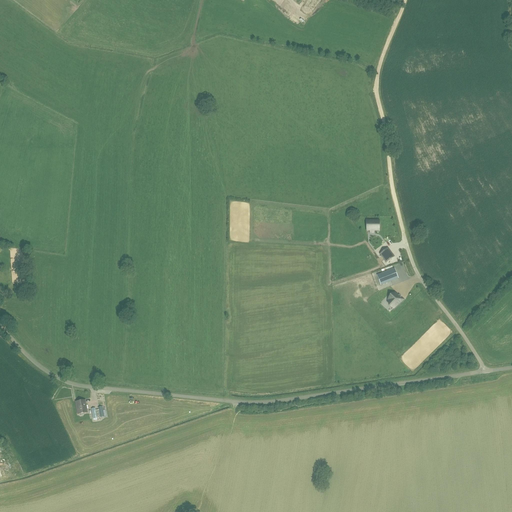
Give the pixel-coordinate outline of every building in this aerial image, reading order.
[(366,222),(366,233),(380,233),(379,222),(366,222)] [(388,249),(380,255),(386,264),(391,263),(395,258),(388,249)] [(391,281),(388,272),(377,276),(381,285),(391,281)] [(387,299),(388,303),(394,308),(404,299),(395,291),(389,291),(387,299)] [(75,402),(77,409),(78,414),(87,413),(85,400),(84,400),(83,400),(82,399),(80,399),(80,400),(80,401),(75,402)]
